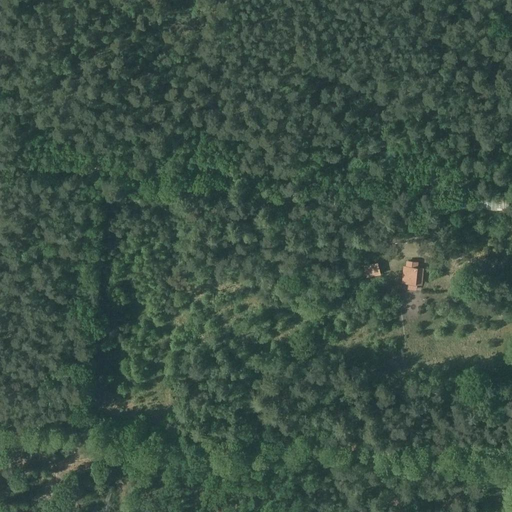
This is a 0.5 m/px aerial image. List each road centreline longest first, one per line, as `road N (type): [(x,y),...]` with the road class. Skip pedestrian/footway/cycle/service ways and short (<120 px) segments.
road 1 (track): [(511,185),(0,169)]
road 2 (track): [(123,447),(511,465)]
road 3 (track): [(0,441),(123,447),(120,511)]
